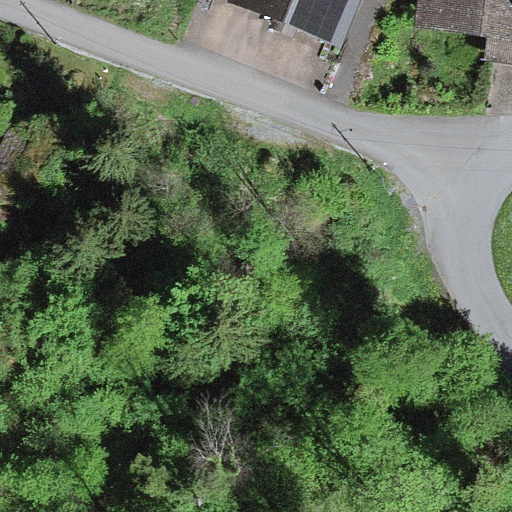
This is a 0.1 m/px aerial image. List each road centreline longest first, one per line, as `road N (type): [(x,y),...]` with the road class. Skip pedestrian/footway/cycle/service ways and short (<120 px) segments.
road 1 (residential): [(0,0),(489,160)]
road 2 (unclassified): [(489,160),(472,211),(470,259),(511,335)]
